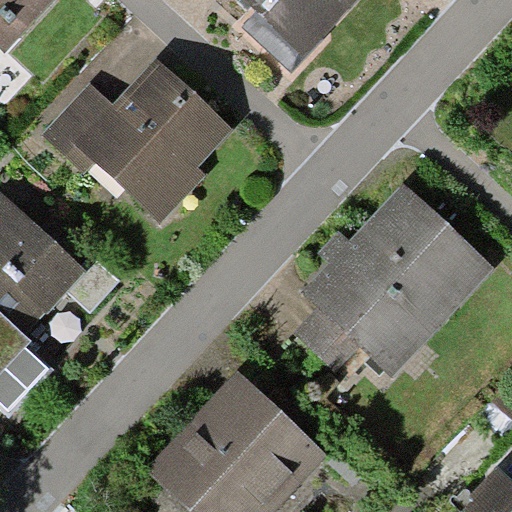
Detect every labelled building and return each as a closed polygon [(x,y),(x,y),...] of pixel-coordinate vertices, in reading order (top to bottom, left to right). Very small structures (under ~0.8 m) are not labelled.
[(0,0),(0,45),(3,48),(48,0),(0,0)] [(245,0),(307,58),(361,0),(245,0)] [(153,225),(231,140),(170,84),(154,70),(112,116),(87,93),(38,146),(79,183),(92,169),(153,225)] [(390,374),(495,266),(412,186),(354,245),(306,295),(323,311),(301,333),(345,375),(366,352),(390,374)] [(19,344),(85,277),(41,234),(5,198),(0,203),(0,410),(4,414),(46,371),(19,344)] [(191,511),(270,511),(326,454),(282,413),(239,372),(147,470),(191,511)] [(511,511),(511,479),(497,466),(465,501),(469,505),(462,511),(511,511)]
